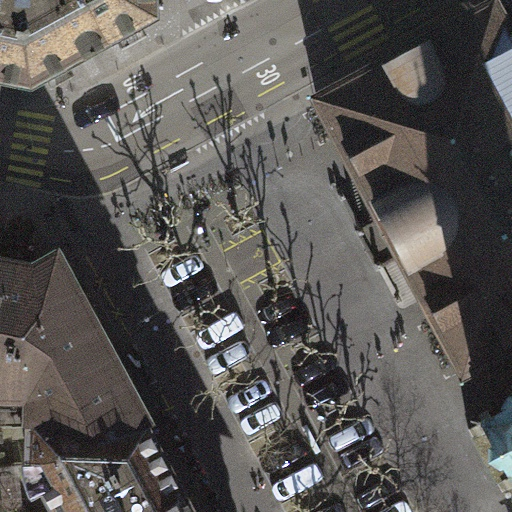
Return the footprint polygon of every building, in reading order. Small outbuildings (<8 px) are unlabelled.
[(81,0),(0,0),(0,83),(30,89),(106,44),(81,0)] [(81,0),(106,44),(157,17),(155,0),(81,0)] [(511,0),(509,0),(494,9),(320,102),(391,234),(466,372),(473,368),(482,384),(495,408),(480,416),(483,422),(511,406),(511,0)] [(0,265),(0,395),(33,396),(33,411),(33,423),(145,426),(138,414),(102,346),(66,280),(0,265)] [(511,406),(483,422),(469,429),(474,439),(488,432),(511,475),(498,483),(503,493),(511,488),(511,406)] [(30,466),(55,511),(192,511),(145,426),(33,423),(30,466)]
